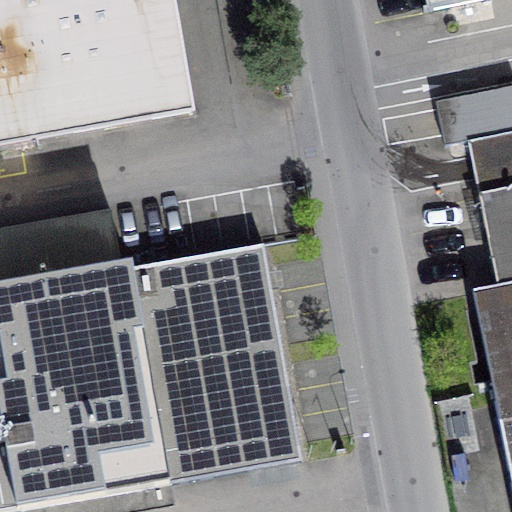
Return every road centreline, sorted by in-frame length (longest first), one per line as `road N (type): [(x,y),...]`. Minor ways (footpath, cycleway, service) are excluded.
road 1 (residential): [(408,511),(324,0)]
road 2 (unknown): [(344,125),(0,192)]
road 3 (unknown): [(399,462),(130,511)]
